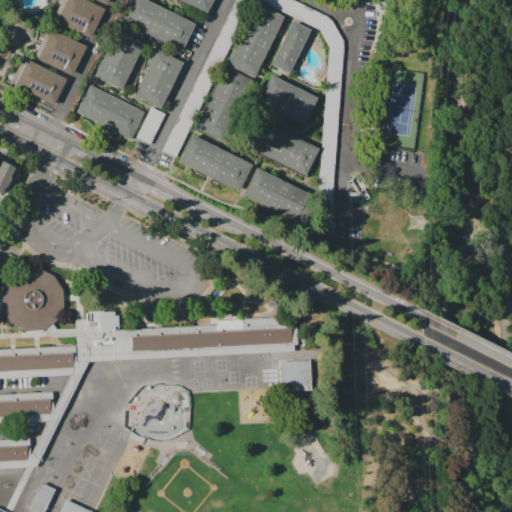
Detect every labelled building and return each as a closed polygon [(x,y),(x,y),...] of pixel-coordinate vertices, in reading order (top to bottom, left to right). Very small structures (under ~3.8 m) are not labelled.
[(86,0),(61,0),(52,19),(89,38),(104,9),(86,0)] [(132,0),(147,0),(197,25),(185,51),(166,42),(164,44),(135,30),(136,27),(122,20),(132,0)] [(235,0),(253,0),(176,158),(161,150),(235,0)] [(213,0),(206,14),(183,3),(182,5),(172,0),(213,0)] [(291,0),(256,0),(291,16),(319,30),(329,48),(326,89),(324,117),(322,145),(319,190),(318,195),(319,235),(334,235),(334,194),(337,153),(339,118),(341,89),(344,49),(344,41),(331,19),(297,3),(291,0)] [(254,76),(284,15),(256,2),(226,63),(254,76)] [(291,20),(310,29),(288,73),(270,64),(291,20)] [(48,26),(34,55),(71,74),(86,46),(48,26)] [(117,30),(143,42),(120,89),(95,77),(99,68),(98,67),(105,52),(106,53),(117,30)] [(155,49),(131,95),(159,109),(164,99),(167,101),(172,90),(169,88),(172,82),(175,83),(180,73),(178,72),(182,63),(155,49)] [(23,57),(9,84),(54,107),(68,80),(23,57)] [(225,66),(254,80),(224,142),(195,128),(225,66)] [(302,126),(317,97),(270,74),(256,102),(302,126)] [(144,112),(90,84),(75,112),(130,140),(144,112)] [(150,107),(164,114),(149,144),(136,138),(135,137),(150,107)] [(318,148),(304,177),(239,145),(253,116),(318,148)] [(191,135),(178,162),(241,193),(254,166),(226,152),(191,135)] [(0,193),(0,162),(1,160),(15,166),(2,194),(0,193)] [(255,167),(242,195),(300,224),(314,196),(255,167)] [(365,202),(362,198),(350,181),(361,173),(373,190),(376,194),(365,202)] [(8,279),(1,294),(2,311),(11,324),(26,331),(43,330),(56,320),(63,305),(62,289),(52,275),(37,268),(21,270),(8,279)] [(71,320),(73,345),(74,363),(298,349),(296,319),(119,330),(118,312),(103,312),(103,310),(88,311),(89,313),(85,314),(86,319),(71,320)] [(0,349),(73,345),(74,363),(74,374),(0,378),(0,349)] [(278,360),(310,359),(311,391),(280,392),(278,360)] [(0,394),(0,422),(54,420),(53,392),(0,394)] [(0,439),(0,467),(30,466),(29,438),(0,439)] [(71,482),(99,494),(105,480),(77,467),(71,482)] [(32,511),(42,511),(53,488),(39,482),(28,510),(32,511)] [(64,497),(92,509),(98,495),(70,483),(64,497)]
